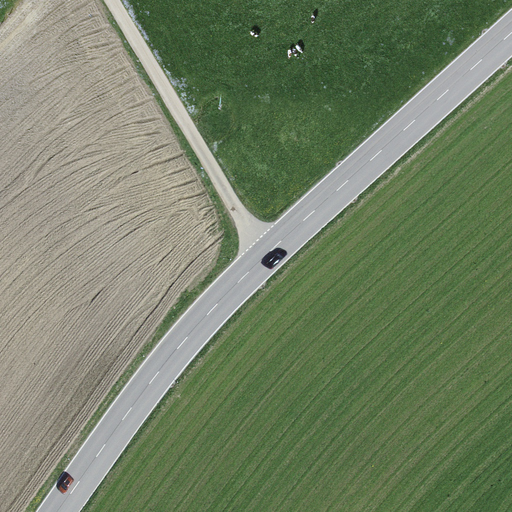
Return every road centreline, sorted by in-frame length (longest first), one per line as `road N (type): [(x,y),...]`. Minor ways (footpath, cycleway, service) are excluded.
road 1 (primary): [(56,511),(201,320),(511,34)]
road 2 (track): [(113,0),(267,255)]
